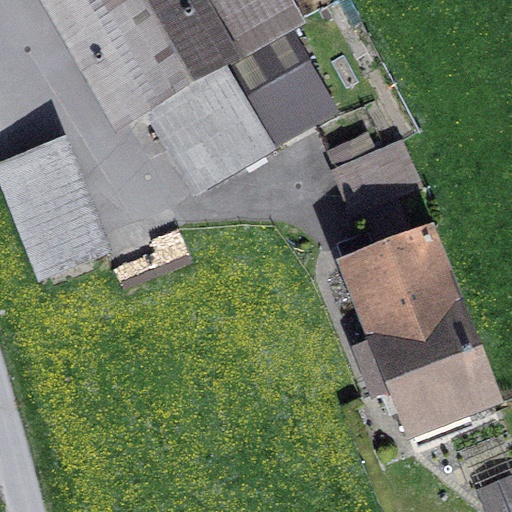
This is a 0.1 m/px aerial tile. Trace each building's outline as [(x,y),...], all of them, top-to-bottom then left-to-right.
[(270,147),(223,67),(295,25),(280,0),(56,0),(128,123),(159,105),(168,121),(155,128),(192,192),(270,147)] [(253,87),(269,114),(304,94),(288,66),(253,87)] [(107,256),(63,143),(0,167),(0,174),(41,282),(107,256)] [(398,147),(339,171),(354,209),(413,185),(398,147)] [(392,391),(410,439),(497,406),(433,239),(346,271),(384,371),(368,377),(376,398),(392,391)] [(511,511),(511,484),(484,497),(490,511),(511,511)]
